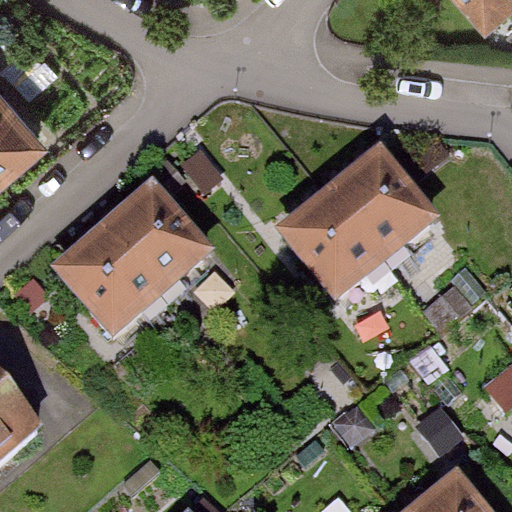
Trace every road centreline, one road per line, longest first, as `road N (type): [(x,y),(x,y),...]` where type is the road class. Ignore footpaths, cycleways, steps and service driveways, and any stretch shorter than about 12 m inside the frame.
road 1 (residential): [(227,67),(0,260)]
road 2 (residential): [(227,67),(511,124)]
road 3 (residential): [(84,0),(227,67)]
